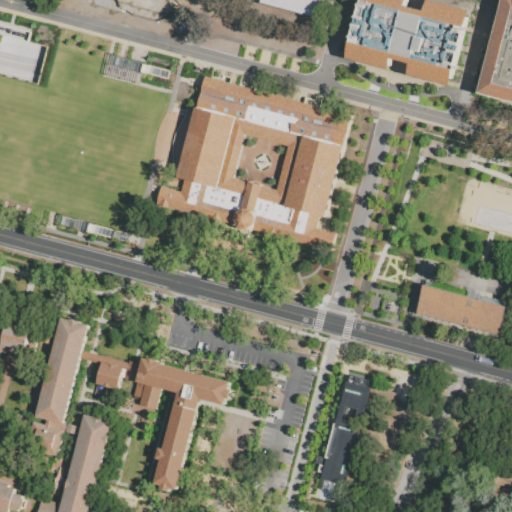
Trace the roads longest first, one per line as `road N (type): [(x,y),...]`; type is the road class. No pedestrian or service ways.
road 1 (residential): [(0,236),(332,324)]
road 2 (residential): [(332,324),(511,372)]
road 3 (residential): [(392,511),(468,360)]
